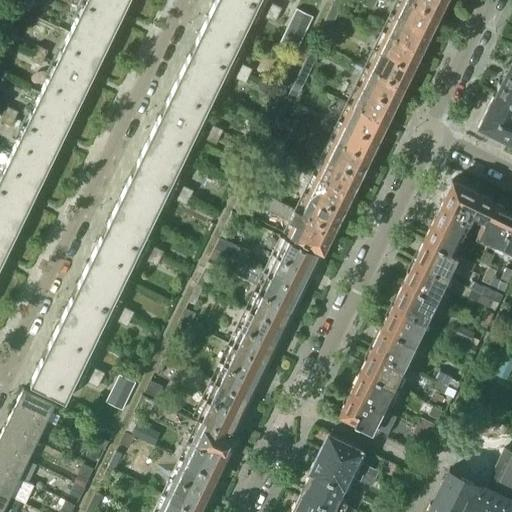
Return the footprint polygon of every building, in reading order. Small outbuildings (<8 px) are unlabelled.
[(29,9),(33,0),(20,0),(19,4),(29,9)] [(103,48),(126,0),(83,0),(68,31),(103,48)] [(214,0),(206,17),(241,34),(256,0),(214,0)] [(342,0),(332,0),(330,5),(338,9),(342,0)] [(423,0),(399,0),(386,26),(422,44),(435,16),(438,18),(442,9),(439,8),(423,0)] [(280,7),(269,2),(263,16),(274,21),(280,7)] [(338,9),(330,5),(320,26),(327,30),(338,9)] [(310,16),(294,8),(275,46),(292,54),(310,16)] [(206,17),(191,48),(177,78),(211,95),(241,34),(206,17)] [(422,44),(386,26),(369,62),(404,79),(418,52),(421,54),(425,45),(422,44)] [(68,31),(53,62),(39,92),(74,109),(103,48),(68,31)] [(41,63),(48,48),(38,43),(31,58),(41,63)] [(314,60),(305,56),(295,77),(303,81),(314,60)] [(251,68),(240,62),(233,77),(244,83),(251,68)] [(404,79),(369,62),(352,98),(387,115),(400,88),(404,89),(408,81),(404,79)] [(495,93),(511,101),(511,71),(507,69),(501,81),(498,82),(496,87),(497,89),(495,93)] [(303,81),(295,77),(285,98),(293,102),(303,81)] [(181,156),(211,95),(177,78),(147,139),(181,156)] [(44,170),(74,109),(39,92),(9,153),(44,170)] [(511,101),(495,93),(495,94),(492,95),(480,120),(482,128),(511,142),(511,101)] [(352,98),(334,134),(370,151),(383,124),(386,125),(390,117),(387,115),(352,98)] [(0,119),(12,125),(19,110),(7,105),(0,119)] [(278,114),(272,127),(280,131),(288,134),(294,120),(278,114)] [(221,129),(210,124),(203,138),(214,143),(221,129)] [(272,127),(262,148),(270,152),(280,131),(272,127)] [(373,153),(370,151),(334,134),(317,170),(352,187),(365,159),(369,161),(373,153)] [(152,217),(166,186),(181,156),(147,139),(117,200),(152,217)] [(276,154),(270,152),(262,148),(245,183),(260,190),(276,154)] [(0,224),(14,231),(29,201),(44,170),(9,153),(0,171),(0,224)] [(317,170),(300,205),(335,222),(348,195),(352,197),(356,188),(352,187),(317,170)] [(472,213),(483,218),(492,201),(490,201),(490,198),(451,179),(440,204),(460,213),(459,215),(469,220),(472,213)] [(186,203),(193,189),(182,184),(175,198),(186,203)] [(241,211),(249,195),(240,191),(233,207),(241,211)] [(286,233),(316,247),(321,250),(331,230),(335,231),(338,224),(335,222),(300,205),(298,209),(266,193),(261,205),(293,220),(286,233)] [(122,278),(152,217),(117,200),(88,261),(122,278)] [(476,232),(498,243),(511,214),(511,211),(504,207),(504,205),(497,201),(494,202),(492,201),(483,218),(476,232)] [(440,204),(423,238),(448,250),(458,230),(463,232),(469,220),(459,215),(460,213),(440,204)] [(219,234),(226,238),(238,214),(230,211),(219,234)] [(511,214),(498,243),(511,249),(511,214)] [(0,260),(14,231),(0,224),(0,260)] [(213,246),(243,261),(248,250),(218,235),(213,246)] [(285,236),(267,272),(303,289),(320,253),(285,236)] [(456,254),(448,250),(423,238),(412,260),(445,276),(456,254)] [(157,264),(164,250),(153,245),(146,259),(157,264)] [(243,261),(213,246),(207,257),(237,272),(243,261)] [(412,260),(401,282),(434,298),(445,276),(412,260)] [(122,278),(88,261),(58,322),(92,339),(104,314),(107,307),(122,278)] [(250,308),(285,325),(303,289),(267,272),(245,261),(238,274),(261,285),(250,308)] [(494,273),(486,269),(483,277),(484,280),(497,287),(500,280),(493,276),(494,273)] [(470,288),(484,295),(488,287),(471,279),(467,287),(470,288)] [(424,320),(434,298),(401,282),(391,304),(424,320)] [(197,284),(188,301),(194,304),(203,287),(197,284)] [(498,301),(502,294),(488,287),(484,295),(498,301)] [(498,301),(484,295),(470,288),(466,296),(495,309),(498,301)] [(511,305),(507,303),(503,312),(511,315),(511,305)] [(391,304),(380,325),(413,342),(424,320),(391,304)] [(127,325),(133,311),(122,306),(116,320),(127,325)] [(107,307),(104,314),(116,320),(119,313),(107,307)] [(178,319),(190,325),(195,313),(184,308),(178,319)] [(285,325),(250,308),(232,344),(267,361),(285,325)] [(481,317),(489,321),(493,312),(485,308),(481,317)] [(489,321),(481,317),(477,326),(485,330),(489,321)] [(190,325),(178,319),(173,330),(184,336),(190,325)] [(62,400),(77,369),(92,339),(58,322),(28,384),(62,400)] [(380,325),(369,348),(402,364),(413,342),(380,325)] [(453,334),(468,341),(473,332),(458,325),(453,334)] [(453,334),(448,343),(471,355),(475,346),(453,334)] [(161,355),(167,358),(175,340),(169,337),(161,355)] [(267,361),(232,344),(214,380),(250,397),(267,361)] [(359,370),(392,386),(402,364),(369,348),(359,370)] [(167,358),(161,355),(152,372),(158,375),(167,358)] [(98,386),(104,372),(93,366),(86,381),(98,386)] [(438,369),(433,378),(455,389),(458,383),(449,378),(450,376),(438,369)] [(359,370),(349,391),(381,407),(392,386),(359,370)] [(122,409),(135,381),(118,374),(106,401),(122,409)] [(451,396),(455,389),(433,378),(430,385),(451,396)] [(156,397),(162,385),(150,379),(144,391),(156,397)] [(196,416),(225,430),(232,433),(250,397),(214,380),(196,416)] [(53,403),(26,389),(22,387),(13,406),(44,421),(52,425),(57,415),(49,411),(53,403)] [(371,429),(381,407),(349,391),(338,413),(371,429)] [(426,414),(439,420),(443,411),(430,405),(426,414)] [(44,421),(13,406),(4,424),(36,440),(44,421)] [(415,424),(433,433),(437,425),(419,416),(415,424)] [(132,434),(144,439),(150,427),(137,422),(132,434)] [(173,455),(181,459),(218,476),(236,440),(223,434),(199,422),(187,446),(179,443),(173,455)] [(36,440),(4,424),(0,432),(0,445),(27,458),(36,440)] [(433,433),(415,424),(412,432),(429,440),(433,433)] [(472,440),(475,432),(462,426),(458,434),(472,440)] [(129,447),(135,435),(125,431),(119,442),(129,447)] [(361,447),(331,432),(329,431),(320,449),(376,476),(379,469),(356,458),(361,447)] [(103,448),(107,439),(97,435),(93,444),(103,448)] [(95,459),(99,448),(89,444),(84,454),(95,459)] [(36,463),(27,458),(0,445),(0,468),(18,477),(19,475),(28,479),(36,463)] [(511,511),(511,451),(503,447),(484,487),(447,469),(431,502),(429,501),(424,511),(511,511)] [(122,452),(116,449),(109,463),(115,467),(122,452)] [(320,449),(311,469),(343,484),(348,474),(371,485),(376,476),(320,449)] [(200,511),(218,476),(181,459),(164,494),(200,511)] [(82,462),(73,482),(83,487),(92,467),(82,462)] [(18,477),(0,468),(0,491),(9,495),(18,477)] [(311,469),(300,491),(342,511),(354,511),(356,509),(345,504),(346,501),(337,497),(343,484),(311,469)] [(407,471),(401,482),(411,488),(417,476),(407,471)] [(78,497),(83,487),(73,482),(68,492),(78,497)] [(9,495),(0,491),(0,511),(1,511),(3,511),(13,511),(19,500),(9,495)] [(90,502),(99,506),(104,495),(95,491),(90,502)] [(342,511),(300,491),(289,511),(342,511)] [(397,503),(402,506),(408,494),(403,491),(397,503)] [(200,511),(164,494),(155,511),(200,511)] [(65,499),(59,509),(64,511),(70,511),(75,504),(65,499)] [(96,511),(99,506),(90,502),(84,511),(96,511)]
